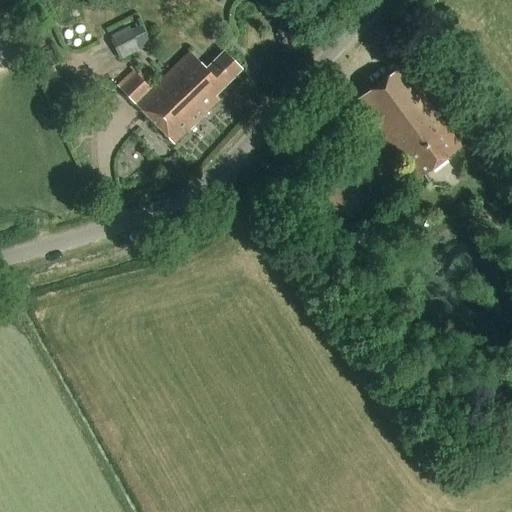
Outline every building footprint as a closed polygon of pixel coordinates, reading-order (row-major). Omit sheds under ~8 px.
[(129,27),(111,35),(122,60),(150,47),(141,26),(131,31),(129,27)] [(214,95),(241,70),(223,51),(204,68),(189,52),(152,88),(136,72),(119,88),(172,143),(218,100),(214,95)] [(413,180),(457,147),(398,64),(353,97),(413,180)] [(53,66),(45,70),(50,80),(58,76),(53,66)] [(480,166),(503,197),(511,190),(511,161),(503,149),(480,166)] [(368,203),(338,164),(314,181),(324,194),(317,199),(326,211),(333,206),(344,221),(368,203)]
